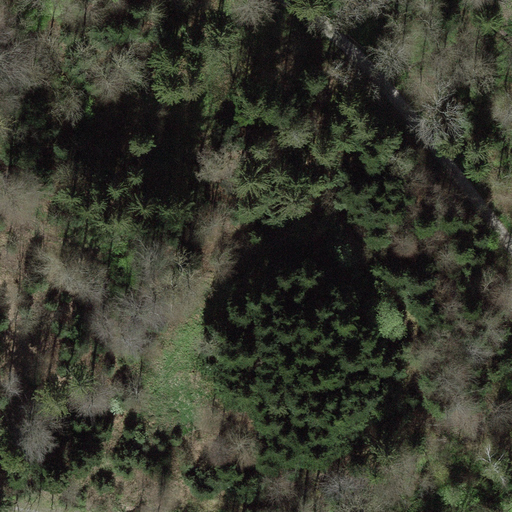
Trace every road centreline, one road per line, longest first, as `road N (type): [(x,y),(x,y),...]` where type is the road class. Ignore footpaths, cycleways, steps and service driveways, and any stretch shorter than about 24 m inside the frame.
road 1 (track): [(284,0),(359,58),(410,113),(511,247)]
road 2 (track): [(42,511),(140,424),(202,309)]
